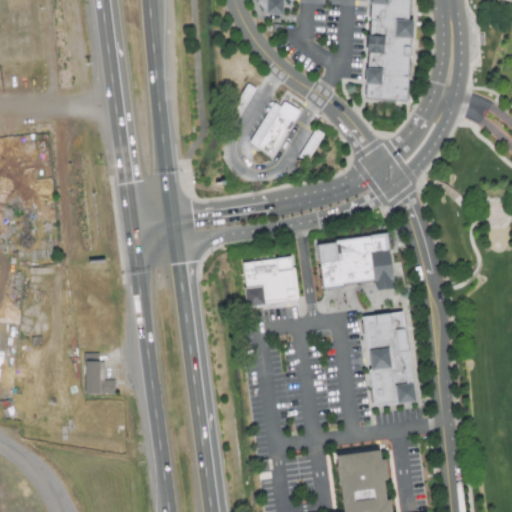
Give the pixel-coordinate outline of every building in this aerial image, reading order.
[(254,3),(254,0),(278,0),(278,15),(264,15),(254,3)] [(363,99),(369,0),(407,0),(406,20),(409,21),(404,101),(363,99)] [(254,89),(245,84),(221,123),(230,128),(254,89)] [(255,147),(280,107),(271,102),(247,142),(255,147)] [(255,147),(280,107),(283,103),(296,111),(290,122),(292,123),(287,131),(285,129),(269,155),(255,147)] [(322,134),(313,128),(296,156),(305,162),(322,134)] [(317,246),(322,290),(342,288),(342,285),(374,282),(376,292),(393,290),(386,235),(336,241),(337,244),(317,246)] [(240,263),(291,256),(297,299),(246,306),(240,263)] [(371,407),(359,317),(400,312),(412,401),(371,407)] [(83,394),(113,393),(113,380),(97,380),(97,353),(82,353),(83,394)] [(340,511),(333,456),(377,450),(378,459),(382,459),(385,480),(381,480),(384,500),(387,499),(389,511),(340,511)]
